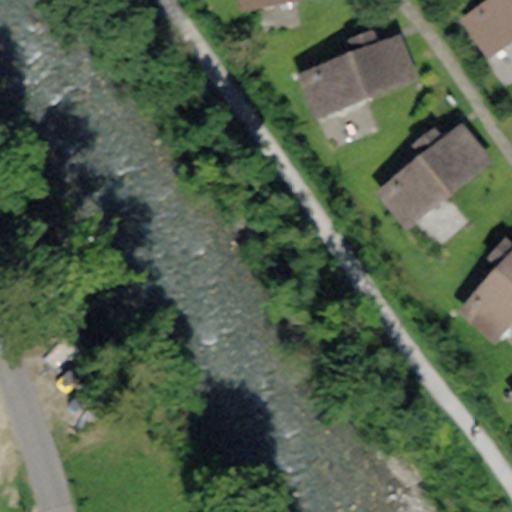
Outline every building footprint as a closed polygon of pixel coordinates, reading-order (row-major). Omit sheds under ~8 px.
[(243,0),(245,10),(304,0),(243,0)] [(511,0),(504,0),(468,25),(489,57),(511,40),(511,0)] [(412,81),(398,45),(377,54),(371,39),(352,47),(357,61),(304,82),(318,118),(412,81)] [(418,150),(428,162),(384,198),(408,228),(486,164),(461,134),(444,148),(434,137),(418,150)] [(503,273),(465,315),(494,341),(511,320),(511,252),(506,247),(492,262),(503,273)] [(89,457),(118,441),(106,421),(77,437),(89,457)]
